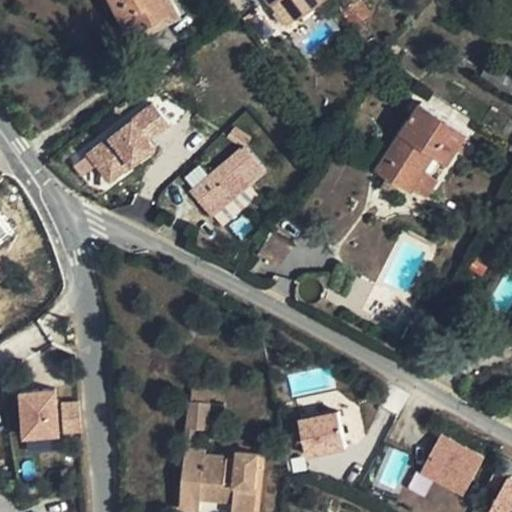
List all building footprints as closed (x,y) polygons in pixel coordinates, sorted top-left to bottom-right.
[(115,7),(111,0),(102,0),(108,10),(115,7)] [(111,0),(115,7),(129,33),(145,24),(149,32),(182,14),(174,0),(111,0)] [(275,0),(284,0),(287,3),(297,16),(320,0),(269,0),(271,3),(275,0)] [(284,0),(275,0),(271,3),(277,11),(287,3),(284,0)] [(342,10),(351,20),(359,23),(370,14),(369,10),(361,0),(345,0),(341,6),(342,10)] [(414,188),(426,169),(436,154),(450,163),(470,132),(423,101),(379,170),(389,176),(402,185),(412,191),(414,188)] [(158,152),(151,141),(171,128),(158,108),(89,153),(109,184),(158,152)] [(215,214),(251,183),(238,167),(228,158),(213,171),(223,180),(199,201),(213,216),(215,214)] [(426,169),(414,188),(429,198),(441,179),(426,169)] [(402,185),(389,176),(382,186),(395,194),(402,185)] [(251,183),(215,214),(225,226),(261,195),(251,183)] [(0,242),(10,237),(0,217),(0,242)] [(259,254),(282,268),(297,245),(274,231),(259,254)] [(192,400),(211,402),(213,388),(194,386),(192,400)] [(59,435),(58,406),(58,391),(23,392),(24,436),(59,435)] [(192,400),(189,427),(195,428),(208,430),(211,402),(192,400)] [(81,434),(80,405),(63,406),(64,435),(81,434)] [(348,447),(341,411),(302,419),(309,455),(348,447)] [(465,496),(485,458),(443,435),(422,473),(465,496)] [(202,511),(203,499),(205,478),(237,481),(234,503),(233,511),(254,511),(256,487),(260,453),(240,451),(239,457),(207,454),(207,450),(193,448),(187,447),(181,509),(202,511)] [(494,511),(511,511),(511,478),(509,477),(491,510),(494,511)] [(205,478),(203,499),(234,503),(237,481),(205,478)]
